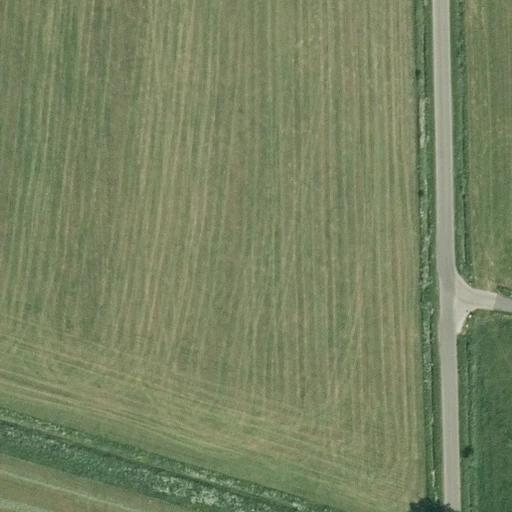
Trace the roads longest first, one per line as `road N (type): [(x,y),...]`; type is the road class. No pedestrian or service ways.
road 1 (unclassified): [(445,298),(438,0)]
road 2 (unclassified): [(450,511),(445,298)]
